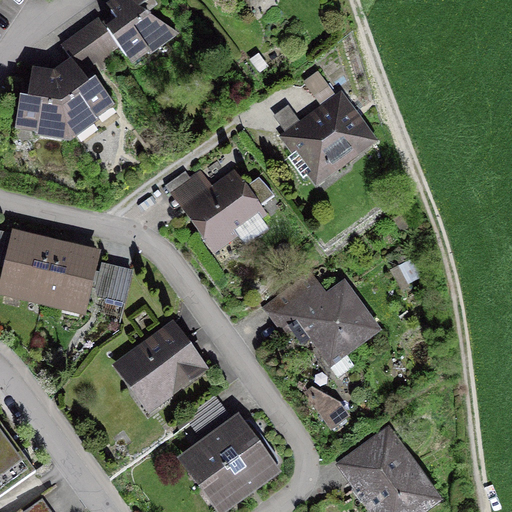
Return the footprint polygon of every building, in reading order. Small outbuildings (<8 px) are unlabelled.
[(121,60),(129,71),(179,36),(153,0),(118,0),(103,11),(113,26),(102,33),(121,60)] [(94,23),(57,49),(67,62),(84,87),(91,82),(121,60),(102,33),(94,23)] [(49,72),(67,145),(99,123),(97,118),(112,107),(91,82),(84,87),(67,62),(49,72)] [(320,101),(278,133),(315,182),(376,136),(339,87),(334,91),(316,67),(302,77),(320,101)] [(67,145),(49,72),(30,71),(24,98),(15,98),(11,135),(67,145)] [(232,165),(210,181),(199,167),(168,190),(212,249),(264,210),(277,201),(257,174),(245,183),(232,165)] [(0,299),(39,306),(55,247),(9,237),(0,277),(0,299)] [(107,268),(95,265),(97,257),(55,247),(39,306),(83,319),(87,300),(123,308),(136,254),(112,249),(107,268)] [(308,334),(329,364),(381,327),(345,276),(328,288),(311,265),(258,302),(290,347),(308,334)] [(207,367),(172,318),(111,361),(146,410),(207,367)] [(329,369),(302,388),(328,424),(355,404),(329,369)] [(198,425),(223,408),(215,397),(191,414),(198,425)] [(198,487),(263,443),(248,421),(237,428),(223,408),(198,425),(211,444),(182,463),(198,487)] [(419,511),(439,497),(383,423),(332,461),(371,511),(419,511)] [(0,428),(0,496),(33,472),(0,428)] [(263,443),(198,487),(215,511),(280,467),(263,443)] [(21,509),(22,511),(51,511),(39,495),(21,509)]
